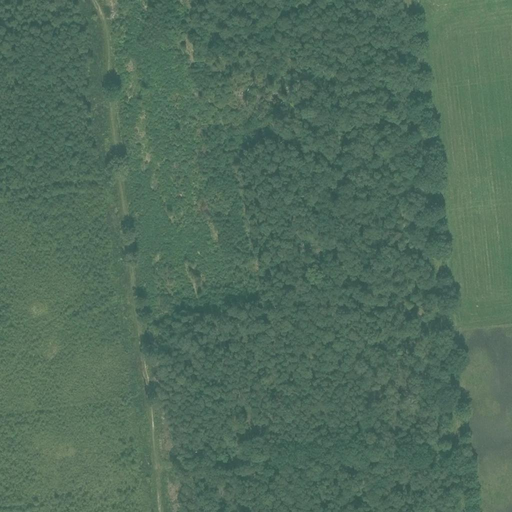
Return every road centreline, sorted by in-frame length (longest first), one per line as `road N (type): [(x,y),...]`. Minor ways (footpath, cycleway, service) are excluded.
road 1 (track): [(408,0),(460,447)]
road 2 (track): [(389,453),(157,470)]
